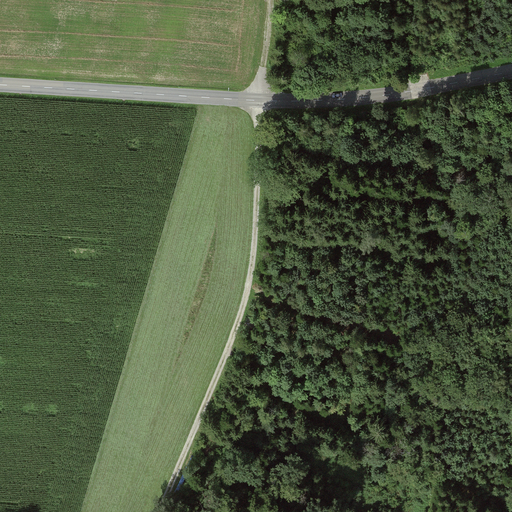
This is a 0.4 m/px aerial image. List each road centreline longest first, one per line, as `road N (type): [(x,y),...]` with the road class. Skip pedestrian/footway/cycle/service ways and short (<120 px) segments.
road 1 (track): [(264,0),(255,254),(246,304),(161,511)]
road 2 (tertiary): [(511,74),(372,98),(299,101),(0,86)]
